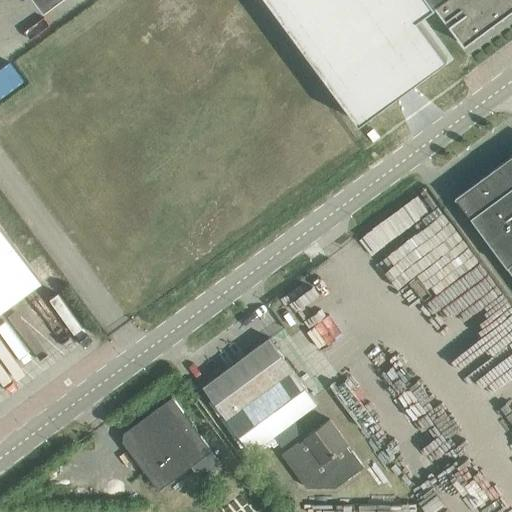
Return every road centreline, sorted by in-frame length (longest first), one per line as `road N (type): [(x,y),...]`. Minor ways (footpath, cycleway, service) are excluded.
road 1 (unclassified): [(0,457),(511,81)]
road 2 (unknown): [(116,375),(0,215)]
